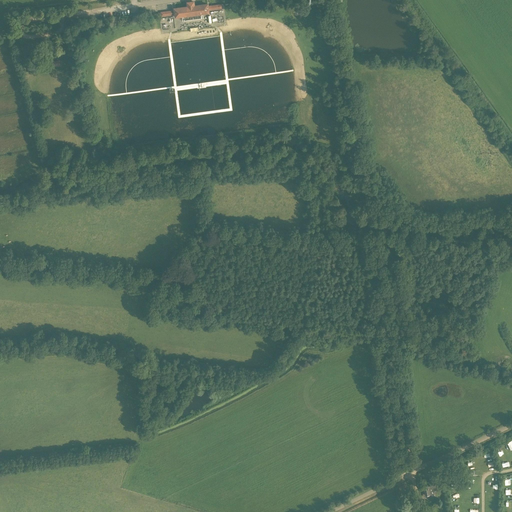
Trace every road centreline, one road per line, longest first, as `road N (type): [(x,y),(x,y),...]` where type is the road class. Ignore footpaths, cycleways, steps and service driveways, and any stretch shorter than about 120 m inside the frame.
road 1 (track): [(0,261),(273,289),(338,319),(389,330)]
road 2 (unclassified): [(330,511),(511,424)]
road 3 (track): [(389,330),(416,490)]
